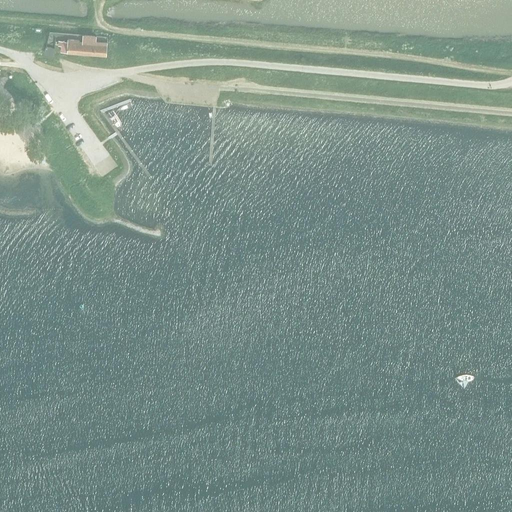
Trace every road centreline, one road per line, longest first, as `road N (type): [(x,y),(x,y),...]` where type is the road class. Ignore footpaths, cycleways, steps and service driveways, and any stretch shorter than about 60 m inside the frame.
road 1 (track): [(98,4),(103,22),(127,29),(461,56),(511,72)]
road 2 (unclassified): [(511,81),(489,86),(222,61),(119,72)]
